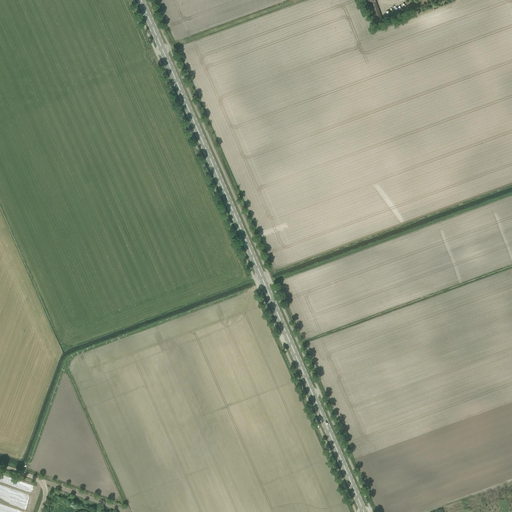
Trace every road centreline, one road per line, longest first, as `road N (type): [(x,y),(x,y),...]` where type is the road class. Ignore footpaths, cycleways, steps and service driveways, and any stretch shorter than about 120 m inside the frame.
road 1 (primary): [(364,511),(141,0)]
road 2 (track): [(295,0),(162,50)]
